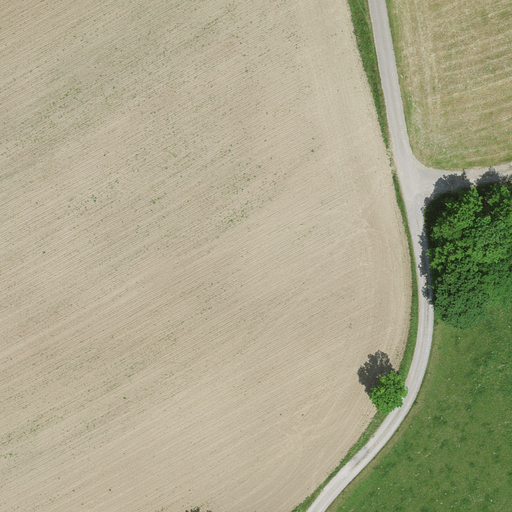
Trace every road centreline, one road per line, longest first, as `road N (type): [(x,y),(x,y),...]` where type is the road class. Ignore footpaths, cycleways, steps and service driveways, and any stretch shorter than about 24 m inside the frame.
road 1 (track): [(410,186),(427,299),(416,378),(388,428),(313,511)]
road 2 (unclassified): [(375,0),(410,186)]
